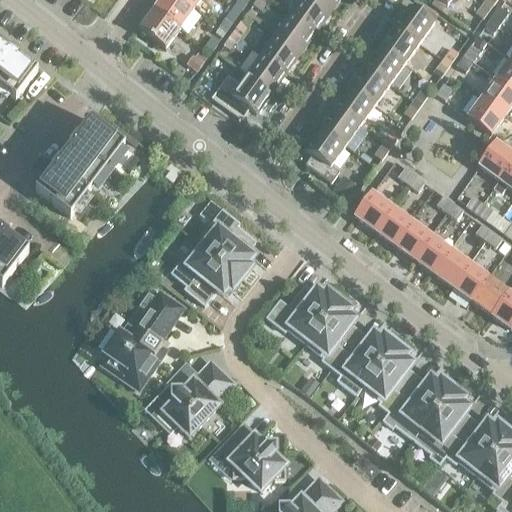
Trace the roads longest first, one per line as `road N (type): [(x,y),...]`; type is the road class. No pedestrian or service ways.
road 1 (residential): [(380,511),(237,363),(236,338),(249,314),(314,230)]
road 2 (residential): [(511,384),(314,230)]
road 3 (residential): [(377,0),(248,179)]
road 4 (residential): [(248,179),(94,61)]
road 5 (residential): [(0,181),(94,61)]
